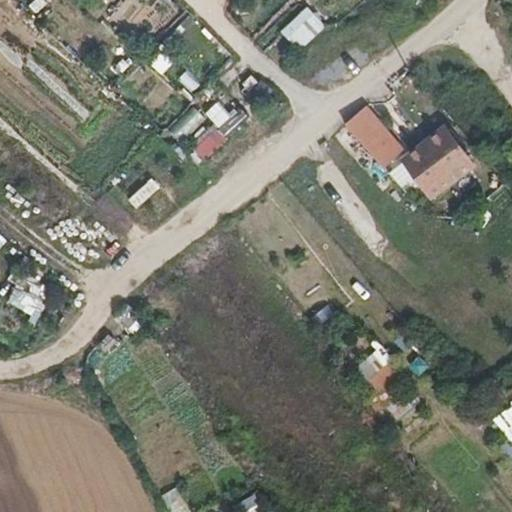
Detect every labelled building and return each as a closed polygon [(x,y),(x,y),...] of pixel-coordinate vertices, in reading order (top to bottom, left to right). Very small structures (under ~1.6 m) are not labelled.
[(283,32),(302,52),(329,26),(310,7),(283,32)] [(348,57),(329,65),(334,77),(354,69),(348,57)] [(207,113),(227,136),(247,118),(228,96),(207,113)] [(183,143),(207,119),(192,105),(169,129),(183,143)] [(397,163),(355,113),(343,123),(361,145),(385,173),(397,163)] [(186,140),(205,162),(229,141),(209,119),(186,140)] [(453,171),(468,158),(446,132),(415,158),(423,168),(415,175),(433,197),(457,177),(457,176),(453,171)] [(154,181),(131,199),(139,209),(162,190),(154,181)] [(511,190),(505,185),(493,200),(504,209),(511,198),(511,190)] [(381,349),(359,368),(372,383),(394,363),(381,349)] [(506,437),(496,443),(511,467),(511,408),(495,419),(506,437)] [(190,511),(179,488),(164,495),(171,511),(190,511)] [(239,511),(262,511),(256,497),(236,506),(239,511)]
